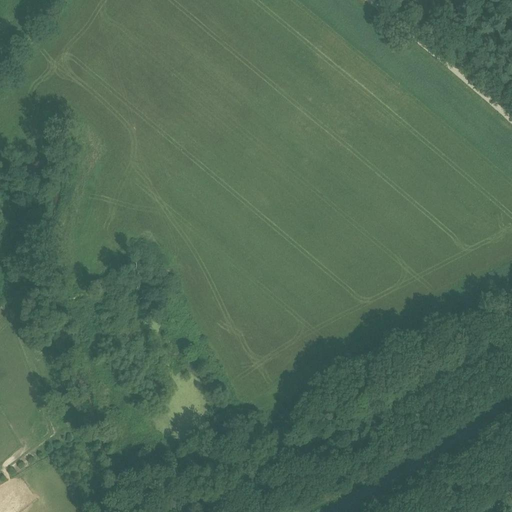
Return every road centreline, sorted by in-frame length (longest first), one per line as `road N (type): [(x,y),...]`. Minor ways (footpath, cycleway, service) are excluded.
road 1 (secondary): [(511,397),(429,459),(337,511)]
road 2 (track): [(511,120),(368,0)]
